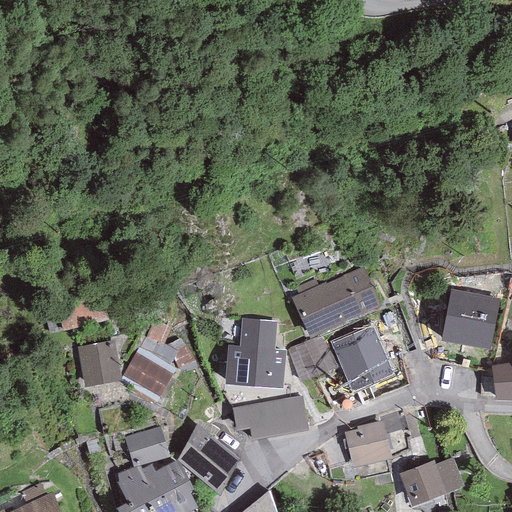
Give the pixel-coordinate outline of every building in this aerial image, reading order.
[(380,275),(311,307),(329,345),(397,313),(380,275)] [(122,305),(77,317),(83,343),(129,332),(122,305)] [(233,392),(294,393),(295,357),(281,356),(282,324),(249,323),(248,355),(234,355),(233,392)] [(506,331),(464,325),(460,356),(501,362),(506,331)] [(375,389),(378,393),(407,368),(398,357),(408,349),(397,336),(386,345),(375,332),(347,355),(360,371),(375,389)] [(334,346),(309,359),(325,389),(349,376),(334,346)] [(133,350),(97,357),(105,399),(140,393),(133,350)] [(155,363),(141,385),(176,407),(190,386),(155,363)] [(342,412),(375,389),(360,371),(328,392),(342,412)] [(316,402),(247,416),(251,436),(266,433),(269,449),(323,438),(316,402)] [(372,437),(359,441),(371,474),(407,461),(394,426),(371,434),(372,437)] [(173,433),(142,444),(153,474),(184,463),(173,433)] [(216,437),(194,464),(236,499),(258,472),(216,437)] [(447,465),(414,479),(428,511),(429,511),(476,492),(464,466),(450,472),(447,465)] [(148,476),(132,485),(147,511),(209,511),(202,499),(207,496),(194,472),(175,483),(170,474),(153,484),(148,476)] [(74,511),(69,500),(64,502),(58,490),(38,501),(44,511),(42,511),(74,511)] [(292,511),(290,496),(268,511),(292,511)]
